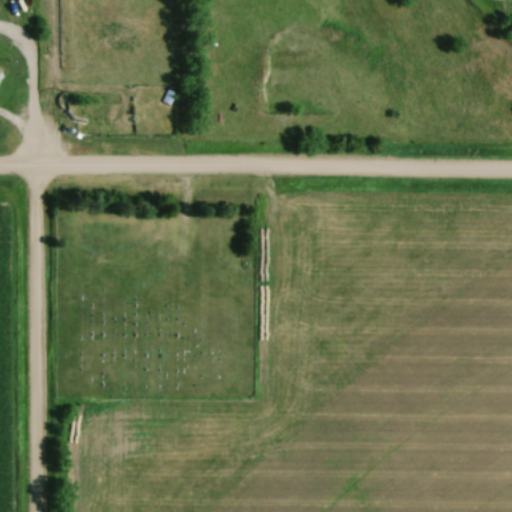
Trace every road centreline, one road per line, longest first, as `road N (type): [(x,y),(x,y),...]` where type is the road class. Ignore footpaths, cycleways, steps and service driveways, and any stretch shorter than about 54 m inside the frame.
road 1 (residential): [(511,175),(0,169)]
road 2 (residential): [(30,511),(26,170)]
